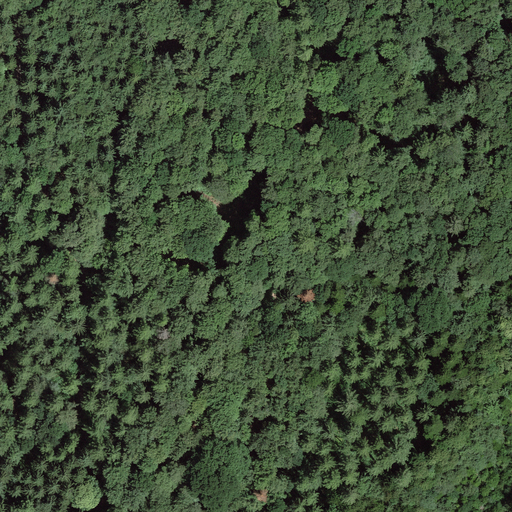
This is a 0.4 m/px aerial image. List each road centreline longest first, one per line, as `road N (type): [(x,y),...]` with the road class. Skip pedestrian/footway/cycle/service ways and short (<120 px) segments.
road 1 (track): [(185,0),(126,139),(92,270),(82,390),(100,511)]
road 2 (track): [(92,270),(22,135),(20,0)]
